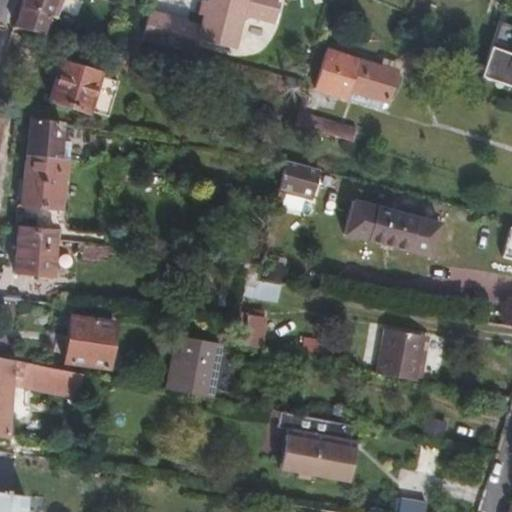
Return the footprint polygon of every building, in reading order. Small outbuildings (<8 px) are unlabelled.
[(44,14),(48,0),(17,0),(16,6),(44,14)] [(190,12),(188,19),(184,34),(228,45),(237,12),(261,18),(265,0),(188,0),(185,11),(190,12)] [(38,34),(44,14),(16,6),(10,26),(38,34)] [(188,19),(143,8),(135,36),(181,48),(184,34),(188,19)] [(127,60),(132,39),(122,36),(122,40),(118,57),(120,58),(127,60)] [(381,100),(391,71),(322,48),(308,86),(339,96),(343,87),(381,100)] [(117,68),(120,58),(118,57),(107,54),(104,64),(117,68)] [(95,112),(106,75),(52,60),(42,97),(95,112)] [(381,100),(343,87),(339,96),(374,107),(379,106),(381,100)] [(311,127),(315,115),(294,108),(290,120),(311,127)] [(349,139),(352,127),(315,115),(311,127),(349,139)] [(53,160),(58,123),(26,117),(21,155),(53,160)] [(54,210),(58,182),(60,182),(62,162),(53,160),(21,155),(14,204),(54,210)] [(106,169),(107,162),(97,160),(96,167),(106,169)] [(304,200),(312,170),(279,161),(271,192),(304,200)] [(133,184),(134,173),(106,169),(96,167),(95,174),(103,176),(103,180),(133,184)] [(420,212),(336,190),(327,225),(411,247),(420,212)] [(49,274),(50,258),(48,229),(11,226),(8,273),(49,274)] [(100,242),(100,229),(87,229),(88,231),(52,229),(52,240),(70,241),(88,241),(100,242)] [(88,249),(88,241),(70,241),(70,248),(88,249)] [(117,250),(118,243),(100,242),(88,241),(88,249),(117,250)] [(285,274),(291,253),(260,246),(259,249),(256,267),(285,274)] [(256,267),(259,249),(245,248),(242,265),(256,267)] [(255,336),(260,305),(244,302),(239,333),(255,336)] [(105,362),(111,318),(67,312),(61,356),(105,362)] [(417,366),(425,321),(385,314),(377,359),(417,366)] [(213,389),(222,334),(176,326),(167,381),(213,389)] [(0,433),(2,434),(7,370),(17,371),(19,358),(0,355),(0,433)] [(82,392),(85,369),(19,358),(17,371),(15,381),(82,392)] [(359,431),(295,419),(286,474),(350,485),(359,431)] [(0,460),(31,466),(33,456),(0,449),(0,460)] [(55,470),(57,461),(38,457),(37,466),(55,470)] [(71,474),(73,464),(57,461),(55,470),(71,474)] [(0,511),(21,511),(22,495),(0,491),(0,511)]
